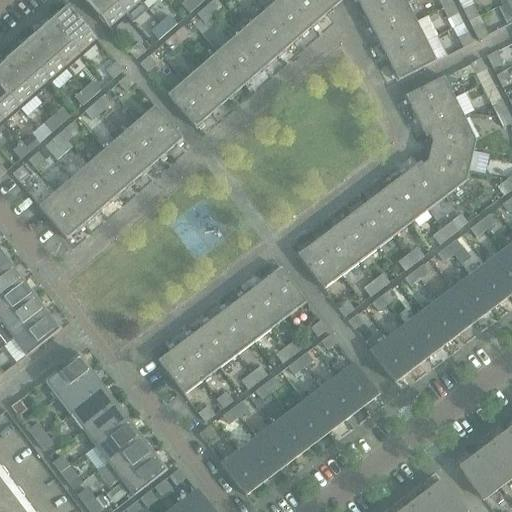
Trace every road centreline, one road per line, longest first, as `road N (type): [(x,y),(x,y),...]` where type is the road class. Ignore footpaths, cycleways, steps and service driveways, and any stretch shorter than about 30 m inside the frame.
road 1 (residential): [(0,212),(228,511)]
road 2 (residential): [(307,511),(511,360)]
